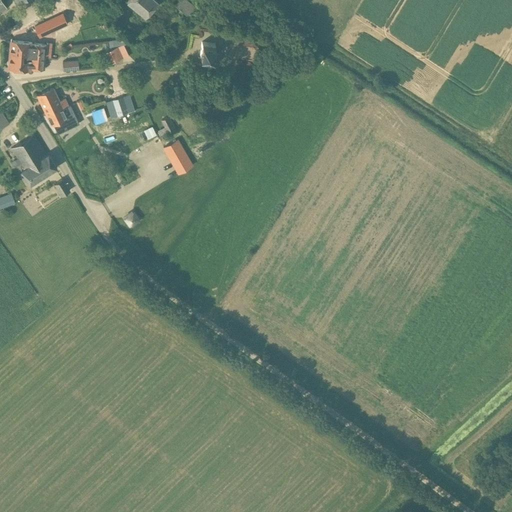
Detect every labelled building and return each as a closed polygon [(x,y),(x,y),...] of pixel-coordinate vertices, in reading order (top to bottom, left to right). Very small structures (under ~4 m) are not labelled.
[(158,1),(157,0),(126,0),(127,0),(145,16),(158,1)] [(196,8),(186,0),(178,0),(174,4),(189,17),(196,8)] [(63,10),(39,24),(44,34),(68,20),(63,10)] [(112,28),(106,22),(102,27),(108,32),(112,28)] [(125,44),(124,38),(109,41),(110,47),(125,44)] [(31,55),(46,57),(47,45),(12,41),(10,54),(20,55),(20,52),(26,53),(25,60),(30,61),(31,55)] [(216,43),(202,41),(200,55),(214,57),(216,43)] [(123,59),(118,47),(111,50),(116,62),(123,59)] [(44,70),(46,57),(31,55),(30,61),(25,60),(26,53),(20,52),(20,55),(10,54),(9,68),(29,71),(30,68),(44,70)] [(79,69),(78,60),(62,61),(63,71),(79,69)] [(53,87),(37,95),(45,112),(56,107),(58,111),(69,106),(65,97),(59,100),(53,87)] [(135,110),(130,94),(106,102),(111,118),(135,110)] [(56,107),(45,112),(51,125),(53,124),(58,134),(76,126),(76,125),(79,124),(78,121),(70,105),(69,106),(58,111),(56,107)] [(0,128),(9,123),(2,112),(0,113),(0,128)] [(176,129),(169,116),(161,120),(168,133),(176,129)] [(111,156),(135,149),(130,129),(105,136),(111,156)] [(47,154),(34,133),(12,148),(19,158),(12,162),(16,168),(22,164),(25,169),(22,170),(31,184),(57,167),(49,153),(47,154)] [(163,147),(178,173),(192,165),(177,139),(163,147)] [(70,190),(63,178),(54,184),(61,195),(70,190)] [(0,208),(15,203),(12,193),(0,197),(0,208)] [(133,211),(124,218),(131,226),(139,219),(133,211)]
